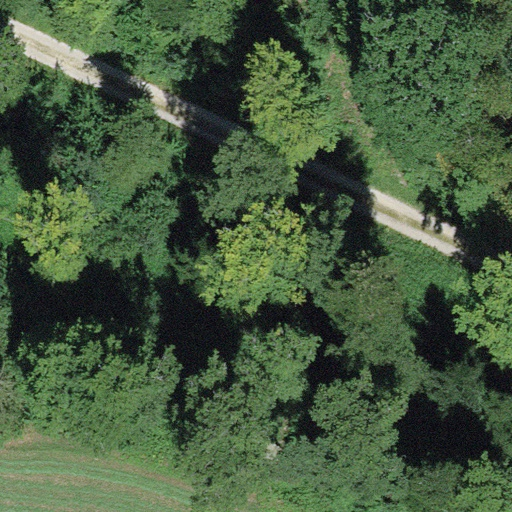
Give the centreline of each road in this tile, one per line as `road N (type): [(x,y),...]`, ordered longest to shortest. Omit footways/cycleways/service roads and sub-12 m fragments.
road 1 (track): [(0,37),(511,280)]
road 2 (track): [(315,0),(382,221)]
